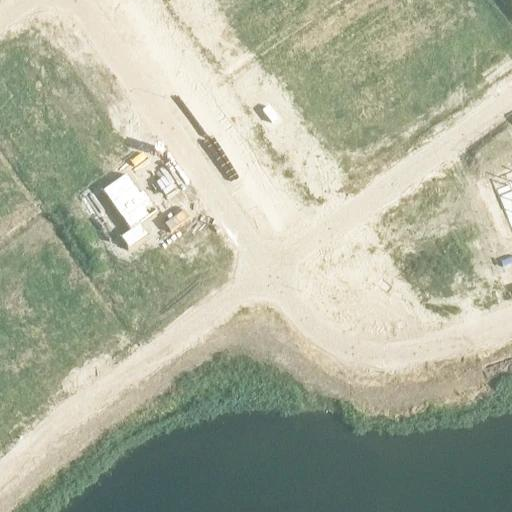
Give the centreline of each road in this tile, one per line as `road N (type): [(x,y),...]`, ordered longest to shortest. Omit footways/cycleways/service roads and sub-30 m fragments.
road 1 (residential): [(77,0),(268,277)]
road 2 (residential): [(0,477),(86,402),(268,277)]
road 3 (residential): [(511,107),(268,277)]
road 4 (residential): [(268,277),(313,329),(383,355),(511,319)]
